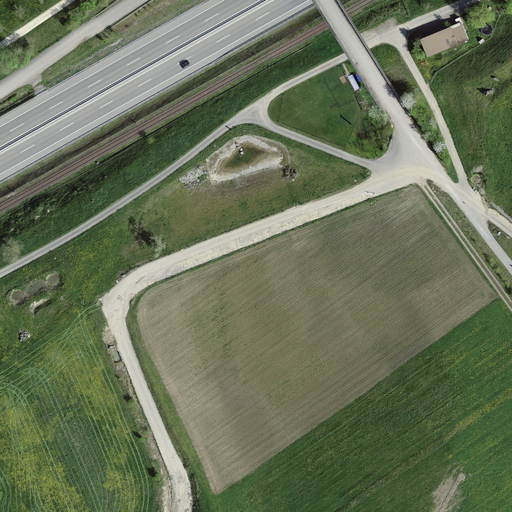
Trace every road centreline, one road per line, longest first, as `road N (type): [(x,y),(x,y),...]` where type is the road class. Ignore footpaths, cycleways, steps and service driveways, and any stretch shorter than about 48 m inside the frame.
road 1 (unclassified): [(0,274),(137,192),(273,93),(398,26)]
road 2 (motorway): [(0,164),(292,0)]
road 3 (motorway): [(241,0),(0,136)]
road 4 (unclassified): [(328,0),(420,153),(468,207)]
road 5 (track): [(407,160),(511,307)]
road 6 (unclassified): [(0,91),(134,0)]
